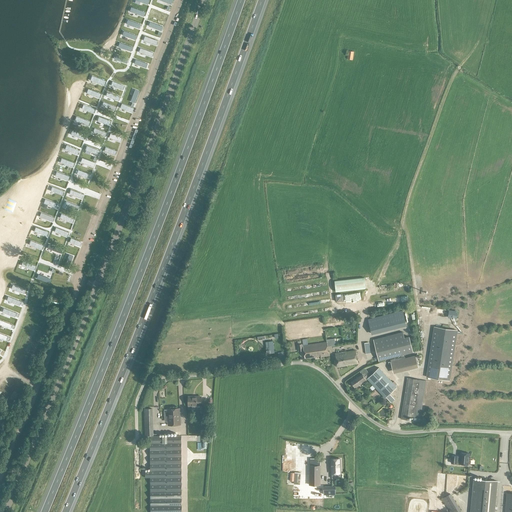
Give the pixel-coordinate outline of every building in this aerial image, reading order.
[(132,7),(130,11),(143,16),(145,12),(132,7)] [(164,25),(168,15),(151,8),(147,19),(164,25)] [(128,19),(126,24),(139,29),(141,24),(128,19)] [(150,22),(148,26),(161,31),(163,27),(150,22)] [(124,31),(123,35),(135,40),(137,36),(124,31)] [(145,37),(143,41),(156,45),(158,41),(145,37)] [(120,42),(118,46),(131,52),(133,47),(120,42)] [(140,49),(139,53),(152,57),(153,53),(140,49)] [(116,54),(114,58),(127,64),(129,59),(116,54)] [(136,59),(134,64),(146,68),(148,63),(136,59)] [(92,76),(90,80),(103,85),(105,81),(92,76)] [(111,80),(110,85),(123,90),(124,86),(111,80)] [(88,89),(86,93),(99,98),(101,94),(88,89)] [(139,90),(135,89),(130,101),(135,103),(139,90)] [(107,91),(105,96),(118,101),(120,96),(107,91)] [(103,101),(101,106),(114,111),(116,106),(103,101)] [(82,104),(81,109),(94,114),(95,109),(82,104)] [(122,104),(120,108),(132,113),(134,108),(122,104)] [(76,116),(75,121),(88,126),(89,121),(76,116)] [(98,116),(96,120),(109,126),(111,121),(98,116)] [(115,119),(110,133),(123,137),(128,124),(115,119)] [(93,128),(92,132),(105,137),(106,133),(93,128)] [(71,130),(70,135),(83,140),(84,135),(71,130)] [(66,145),(64,150),(77,155),(79,150),(66,145)] [(86,146),(85,150),(98,155),(99,151),(86,146)] [(105,147),(103,151),(115,156),(117,151),(105,147)] [(61,158),(60,162),(72,167),(74,163),(61,158)] [(82,158),(80,162),(94,167),(96,162),(82,158)] [(97,165),(93,177),(105,182),(110,170),(97,165)] [(77,169),(75,174),(88,179),(90,174),(77,169)] [(56,171),(54,176),(67,181),(69,177),(56,171)] [(93,177),(89,188),(89,189),(101,193),(105,182),(93,177)] [(52,186),(50,191),(63,196),(65,192),(52,186)] [(71,189),(69,194),(82,199),(84,195),(71,189)] [(86,195),(81,210),(93,214),(98,200),(86,195)] [(45,199),(43,203),(56,208),(58,204),(45,199)] [(66,201),(64,205),(77,210),(78,206),(66,201)] [(81,210),(75,225),(87,230),(93,214),(81,210)] [(41,213),(39,217),(52,222),(54,218),(41,213)] [(61,214),(59,218),(72,223),(74,219),(61,214)] [(75,225),(70,237),(82,242),(87,230),(75,225)] [(35,227),(33,232),(46,237),(48,232),(35,227)] [(56,228),(54,232),(67,237),(69,233),(56,228)] [(70,238),(68,242),(80,247),(82,242),(70,238)] [(30,239),(28,244),(41,249),(43,245),(30,239)] [(49,244),(47,248),(60,254),(62,249),(49,244)] [(72,255),(68,253),(63,266),(67,268),(72,255)] [(23,261),(21,265),(34,270),(35,266),(23,261)] [(364,266),(361,270),(365,274),(369,270),(364,266)] [(38,275),(36,279),(49,284),(51,280),(38,275)] [(332,284),(333,291),(358,288),(357,281),(353,281),(353,284),(344,285),(344,283),(332,284)] [(13,285),(11,289),(24,294),(26,290),(13,285)] [(8,296),(6,300),(19,305),(21,301),(8,296)] [(3,307),(2,312),(15,317),(16,312),(3,307)] [(392,324),(389,314),(368,319),(371,329),(392,324)] [(0,319),(0,324),(10,329),(12,324),(0,319)] [(449,380),(457,330),(434,327),(426,377),(449,380)] [(412,352),(408,337),(404,338),(402,332),(373,339),(379,361),(412,352)] [(307,339),(302,340),(303,345),(305,358),(324,356),(330,355),(329,351),(328,351),(328,346),(327,342),(308,345),(307,339)] [(269,347),(266,348),(267,353),(270,353),(275,353),(273,343),(269,344),(269,347)] [(344,352),(336,354),(338,367),(358,363),(356,350),(344,352)] [(391,372),(415,367),(413,355),(388,360),(391,372)] [(379,367),(369,377),(367,379),(385,398),(386,397),(390,394),(397,387),(379,367)] [(358,376),(351,381),(355,387),(362,382),(363,382),(367,379),(369,377),(367,374),(362,378),(360,374),(358,376)] [(414,417),(420,379),(407,377),(401,419),(409,420),(409,416),(414,417)] [(390,394),(386,397),(391,403),(395,399),(390,394)] [(201,406),(201,396),(189,396),(189,406),(201,406)] [(375,404),(378,409),(384,405),(380,400),(375,404)] [(180,408),(167,409),(168,425),(181,424),(180,408)] [(181,436),(150,436),(150,471),(150,477),(151,506),(150,511),(181,511),(182,506),(182,491),(181,436)] [(452,455),(451,463),(457,463),(460,463),(460,464),(468,464),(469,453),(461,453),(460,457),(457,457),(457,456),(452,455)] [(341,473),(340,459),(330,459),(331,473),(332,473),(332,478),(336,478),(336,473),(341,473)] [(310,466),(310,485),(320,485),(320,466),(316,466),(310,466)] [(433,472),(432,489),(443,489),(443,472),(433,472)] [(460,473),(449,473),(449,491),(461,490),(460,473)] [(494,511),(497,481),(473,479),(470,511),(494,511)] [(335,494),(335,486),(324,487),(324,494),(335,494)] [(450,493),(442,498),(450,510),(457,505),(450,493)]
